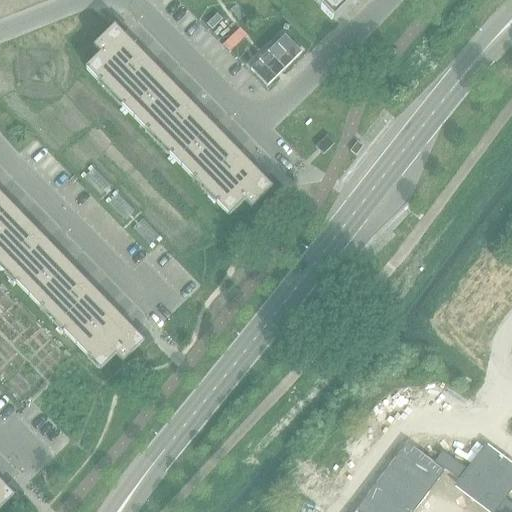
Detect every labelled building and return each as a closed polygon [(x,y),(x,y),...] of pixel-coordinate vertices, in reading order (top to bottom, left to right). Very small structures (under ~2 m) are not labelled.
[(313,0),(333,20),(353,0),(313,0)] [(85,69),(228,215),(238,206),(244,200),(251,208),(264,194),(269,199),(279,189),(267,176),(260,183),(118,38),(125,31),(113,18),(107,24),(102,30),(107,34),(93,47),(100,54),(85,69)] [(322,154),(334,143),(326,135),(315,146),(322,154)] [(0,266),(100,369),(108,361),(115,354),(122,362),(135,348),(140,353),(150,343),(138,330),(131,337),(0,202),(0,266)] [(511,466),(485,447),(467,471),(442,452),(432,463),(406,444),(357,510),(356,509),(354,511),(511,511),(511,504),(503,498),(511,485),(511,466)] [(0,507),(5,502),(10,507),(21,497),(9,484),(1,491),(0,490),(0,507)]
